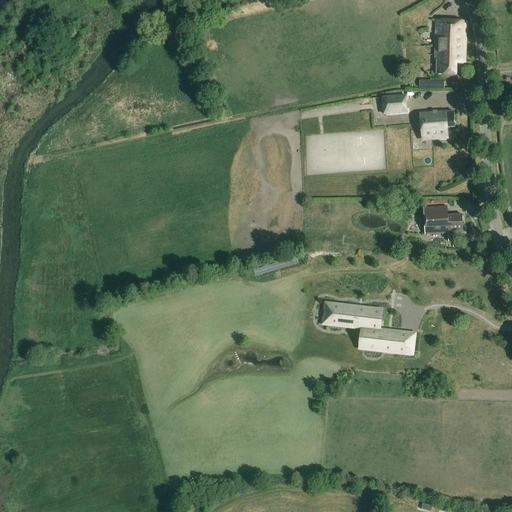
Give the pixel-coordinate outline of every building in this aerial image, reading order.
[(237,0),(232,0),(231,0),(232,9),(239,7),(237,0)] [(466,22),(436,21),(435,61),(436,61),(436,75),(456,76),(456,65),(464,65),(466,22)] [(383,115),(407,113),(406,97),(382,99),(383,115)] [(454,128),(455,128),(454,112),(453,112),(420,115),(422,141),(448,138),(447,129),(454,128)] [(448,216),(447,208),(423,209),(425,235),(448,234),(448,243),(455,242),(454,232),(463,232),(462,215),(448,216)] [(361,330),(359,350),(413,356),(415,334),(380,330),(382,310),(323,303),(321,325),(361,330)]
